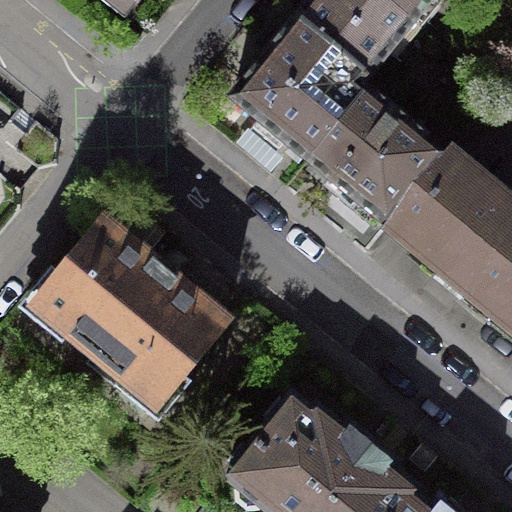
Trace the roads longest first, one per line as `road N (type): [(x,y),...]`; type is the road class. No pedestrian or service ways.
road 1 (residential): [(128,123),(511,439)]
road 2 (residential): [(0,273),(128,123)]
road 3 (residential): [(230,0),(128,123)]
road 4 (residential): [(98,511),(0,432)]
road 5 (residential): [(31,43),(128,123)]
